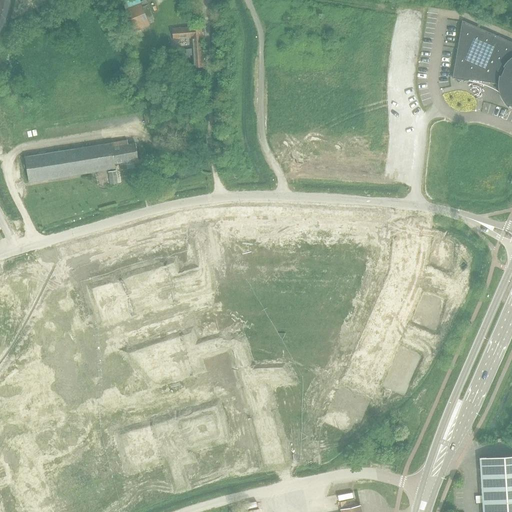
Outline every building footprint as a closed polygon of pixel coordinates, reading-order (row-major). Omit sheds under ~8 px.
[(141,3),(125,10),(134,31),(149,25),(141,3)] [(511,42),(462,20),(462,21),(452,78),(468,81),(469,79),(498,84),(498,89),(499,94),(501,99),(504,103),(508,107),(509,105),(511,106),(511,42)] [(193,68),(204,67),(201,26),(190,27),(172,29),(173,39),(191,38),(193,68)] [(152,116),(144,117),(145,124),(152,124),(152,116)] [(114,163),(138,159),(135,143),(128,144),(127,140),(25,157),(29,183),(115,169),(114,163)] [(115,171),(108,172),(110,184),(117,183),(115,171)] [(231,218),(226,218),(228,238),(242,236),(240,215),(231,216),(231,218)] [(257,228),(257,240),(265,240),(265,233),(284,233),(285,216),(264,216),(264,228),(257,228)] [(226,218),(213,220),(215,239),(228,238),(226,218)] [(326,220),(324,241),(341,242),(343,222),(326,220)] [(363,221),(360,243),(373,244),(375,224),(375,225),(372,224),(372,222),(363,221)] [(173,249),(190,245),(185,224),(168,228),(173,249)] [(375,224),(373,244),(386,245),(388,226),(375,224)] [(148,254),(158,251),(152,230),(130,237),(135,253),(147,250),(148,254)] [(438,239),(426,266),(453,278),(465,251),(438,239)] [(121,268),(128,265),(124,251),(117,253),(114,242),(92,249),(97,265),(109,262),(110,266),(119,263),(121,268)] [(79,282),(86,279),(83,267),(76,269),(71,256),(55,261),(55,262),(61,281),(77,276),(79,282)] [(177,274),(185,272),(183,266),(176,268),(177,274)] [(321,269),(320,283),(339,285),(340,271),(321,269)] [(11,297),(24,294),(17,271),(5,274),(11,297)] [(0,300),(11,297),(5,274),(0,275),(0,300)] [(280,282),(267,283),(268,303),(279,302),(281,302),(280,282)] [(255,283),(242,284),(243,304),(243,303),(255,303),(255,283)] [(267,283),(255,283),(255,303),(267,302),(268,303),(267,283)] [(317,287),(316,296),(337,299),(339,285),(320,283),(319,287),(317,287)] [(242,284),(229,285),(230,304),(243,304),(242,284)] [(422,286),(406,323),(433,335),(442,316),(438,314),(446,297),(422,286)] [(85,298),(62,306),(68,321),(91,313),(85,298)] [(197,317),(186,320),(189,328),(218,318),(213,303),(195,309),(197,317)] [(316,309),(313,323),(332,327),(335,314),(316,309)] [(17,318),(25,316),(24,310),(16,312),(16,314),(17,318)] [(91,313),(68,321),(73,337),(91,330),(89,323),(93,321),(91,313)] [(218,318),(189,328),(191,335),(202,331),(204,339),(222,334),(218,318)] [(183,320),(168,325),(173,340),(188,335),(183,320)] [(313,323),(310,336),(329,340),(332,327),(313,323)] [(168,325),(154,329),(159,344),(173,340),(168,325)] [(103,328),(95,331),(97,336),(105,334),(103,328)] [(154,329),(140,334),(144,349),(159,344),(154,329)] [(140,334),(125,338),(130,353),(144,349),(140,334)] [(40,335),(28,340),(37,362),(49,357),(40,335)] [(125,338),(111,343),(115,358),(130,353),(125,338)] [(28,340),(15,345),(25,367),(37,362),(28,340)] [(398,341),(380,383),(402,393),(421,351),(398,341)] [(94,346),(77,350),(83,372),(100,368),(96,356),(101,355),(98,345),(94,346)] [(212,363),(201,366),(203,374),(232,364),(227,349),(209,355),(212,363)] [(305,349),(303,358),(305,358),(304,363),(323,367),(326,354),(305,349)] [(0,358),(0,375),(5,380),(13,370),(0,358)] [(304,363),(301,375),(320,380),(323,367),(304,363)] [(232,364),(203,374),(205,381),(216,377),(219,385),(237,380),(232,364)] [(199,370),(184,374),(189,389),(191,396),(205,391),(199,370)] [(184,374),(170,379),(174,394),(189,389),(184,374)] [(170,379),(155,383),(160,398),(174,394),(170,379)] [(155,383),(141,388),(146,403),(160,398),(155,383)] [(291,383),(271,387),(274,404),(295,400),(291,383)] [(108,388),(88,388),(88,404),(112,404),(112,396),(108,396),(108,388)] [(141,388),(126,393),(131,408),(146,403),(141,388)] [(225,405),(214,408),(216,415),(245,406),(240,391),(222,396),(225,405)] [(112,404),(88,404),(89,420),(113,420),(112,404)] [(245,406),(216,415),(218,422),(229,419),(232,427),(250,421),(245,406)] [(91,431),(84,441),(103,455),(111,445),(91,431)] [(84,441),(76,452),(95,466),(103,455),(84,441)] [(0,472),(9,470),(3,448),(0,448),(0,472)] [(62,453),(50,458),(60,480),(72,475),(62,453)] [(482,511),(511,511),(511,455),(479,458),(481,496),(482,502),(482,511)] [(50,458),(38,464),(48,486),(60,480),(50,458)] [(14,486),(0,491),(0,508),(20,501),(14,486)] [(63,489),(65,492),(67,496),(72,493),(69,486),(63,489)] [(23,511),(20,501),(0,508),(0,511),(23,511)]
